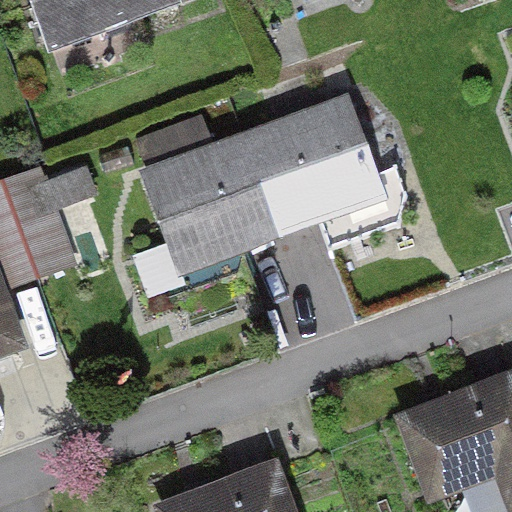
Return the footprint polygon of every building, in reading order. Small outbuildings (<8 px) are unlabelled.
[(27,0),(42,40),(91,23),(96,35),(193,0),(27,0)] [(237,252),(277,238),(315,224),(326,254),(396,228),(403,201),(393,173),(370,182),(359,151),(343,109),(316,119),(316,117),(292,125),(293,127),(243,146),(194,164),(193,162),(169,171),(170,173),(143,183),(158,223),(171,258),(231,236),(237,252)] [(70,263),(42,188),(0,203),(0,281),(2,287),(32,276),(70,263)] [(0,358),(18,352),(0,305),(0,358)] [(427,415),(400,426),(428,501),(496,475),(508,508),(511,506),(511,385),(511,383),(450,407),(449,404),(426,412),(427,415)] [(184,503),(186,505),(167,511),(284,511),(270,474),(209,497),(208,494),(184,503)]
